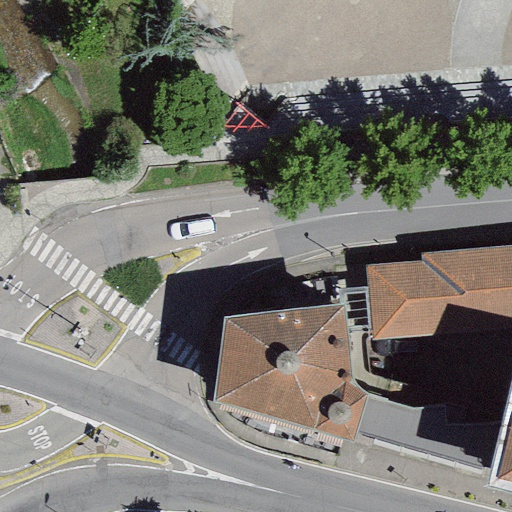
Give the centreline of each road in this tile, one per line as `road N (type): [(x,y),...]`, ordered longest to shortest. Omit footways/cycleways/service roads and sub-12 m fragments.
road 1 (unclassified): [(265,230),(142,241),(58,269),(0,320)]
road 2 (primary): [(283,494),(133,488),(73,494),(23,511)]
road 3 (unclassified): [(86,404),(178,300),(265,230)]
road 4 (unclassified): [(265,230),(511,205)]
road 5 (primary): [(283,494),(86,404)]
